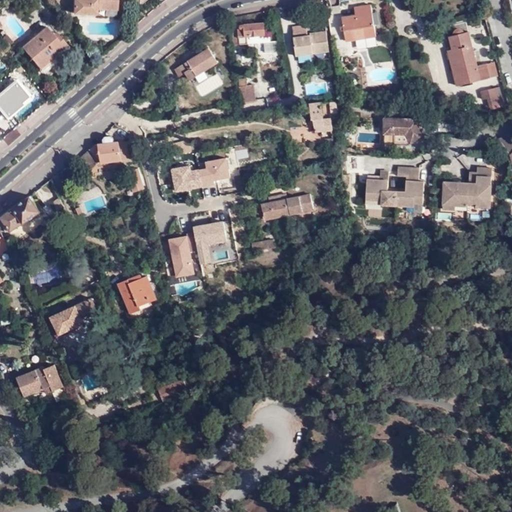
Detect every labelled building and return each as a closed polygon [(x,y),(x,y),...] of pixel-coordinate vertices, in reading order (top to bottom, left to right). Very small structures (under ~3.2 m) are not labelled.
[(96,14),(97,9),(117,10),(117,0),(74,0),(74,13),(96,14)] [(371,4),(355,8),(356,15),(342,17),(347,43),(377,38),(371,4)] [(246,36),(266,33),(265,23),(231,26),(232,35),(238,35),(239,44),(247,43),(246,36)] [(328,50),(326,31),(309,33),(309,35),(307,35),(305,25),(292,27),(295,55),(328,50)] [(40,69),(67,46),(56,32),(53,34),(46,27),(23,47),(40,69)] [(452,34),(448,35),(451,48),(447,49),(455,84),(489,77),(485,64),(475,66),(467,31),(463,32),(462,30),(460,28),(458,28),(455,28),(453,31),(452,34)] [(268,33),(266,33),(246,36),(247,43),(268,41),(268,33)] [(201,52),(174,69),(178,75),(184,72),(189,79),(217,61),(207,45),(199,50),(201,52)] [(247,84),(246,76),(237,78),(238,85),(247,84)] [(17,80),(30,96),(32,95),(19,79),(17,80)] [(0,95),(0,106),(9,117),(25,104),(23,102),(30,96),(17,80),(0,95)] [(238,85),(240,100),(241,100),(255,98),(252,83),(247,84),(238,85)] [(492,87),(477,90),(479,99),(484,97),(486,108),(497,106),(492,87)] [(331,129),(329,116),(322,117),(320,100),(310,102),(312,111),(309,112),(308,112),(309,120),(314,119),(316,132),(331,129)] [(330,112),(337,111),(335,100),(328,101),(330,112)] [(411,121),(407,116),(379,118),(381,134),(404,133),(409,141),(422,132),(415,120),(411,121)] [(511,138),(508,133),(496,140),(495,152),(499,153),(511,155),(511,153),(511,138)] [(78,159),(88,171),(95,165),(101,164),(101,162),(130,159),(129,140),(113,141),(113,137),(110,135),(104,135),(103,138),(103,142),(97,143),(95,143),(78,159)] [(336,143),(333,136),(324,137),(325,145),(336,143)] [(171,143),(174,154),(191,150),(189,140),(171,143)] [(230,177),(226,158),(207,162),(208,168),(200,170),(203,186),(203,187),(215,184),(214,180),(230,177)] [(416,172),(420,172),(420,164),(398,163),(398,176),(407,176),(406,191),(388,190),(389,171),(381,171),(380,182),(376,181),(377,179),(368,179),(367,201),(383,201),(383,204),(415,205),(415,202),(423,202),(425,178),(420,177),(416,177),(416,172)] [(203,186),(200,170),(200,169),(191,171),(190,166),(172,169),(177,191),(203,186)] [(483,171),(477,171),(469,170),(469,181),(444,180),(442,207),(455,208),(455,204),(468,205),(468,202),(475,202),(475,205),(490,206),(492,167),(483,166),(483,171)] [(138,168),(133,169),(134,174),(132,175),(138,189),(144,187),(138,168)] [(288,213),(302,211),(299,195),(287,197),(286,193),(268,195),(269,202),(261,202),(263,212),(257,213),(258,218),(288,213)] [(299,195),(302,211),(312,209),(310,194),(299,195)] [(41,211),(31,195),(2,216),(5,222),(2,224),(7,230),(9,228),(10,230),(23,222),(23,223),(41,211)] [(82,224),(83,224),(90,221),(87,217),(85,218),(83,215),(79,217),(82,224)] [(171,240),(178,277),(194,274),(191,252),(199,251),(195,232),(187,234),(188,237),(171,240)] [(275,246),(275,245),(273,238),(251,242),(253,250),(275,246)] [(141,272),(128,277),(130,281),(143,276),(141,272)] [(130,281),(128,277),(118,281),(131,312),(141,308),(139,304),(156,298),(147,274),(143,276),(130,281)] [(92,296),(52,315),(60,332),(84,321),(81,315),(98,308),(92,296)] [(48,384),(51,390),(64,385),(55,363),(45,367),(44,366),(17,377),(25,394),(42,387),(48,384)] [(168,396),(169,399),(186,393),(181,380),(157,389),(161,398),(168,396)] [(135,397),(147,393),(142,381),(130,386),(135,397)] [(71,418),(74,425),(78,423),(82,419),(80,414),(71,418)] [(71,450),(61,455),(68,466),(77,462),(75,459),(80,457),(77,451),(72,453),(71,450)]
